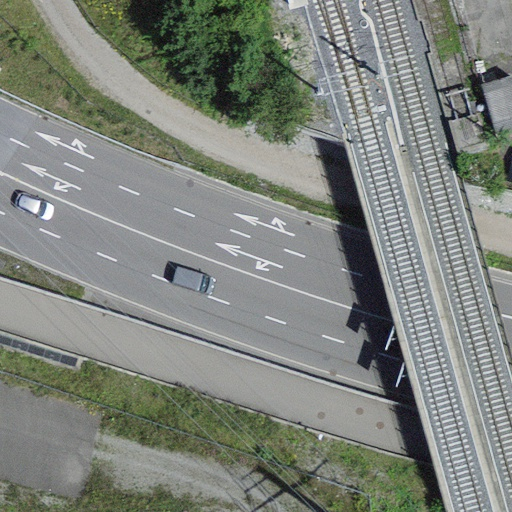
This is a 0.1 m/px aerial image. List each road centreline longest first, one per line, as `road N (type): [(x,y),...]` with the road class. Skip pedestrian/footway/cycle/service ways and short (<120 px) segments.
road 1 (track): [(57,0),(104,63),(156,107),(216,140),(278,166),(511,234)]
road 2 (primary): [(51,194),(347,308)]
road 3 (primary): [(347,308),(511,389)]
road 4 (secondary): [(347,308),(511,351)]
road 5 (primary): [(511,315),(347,308)]
